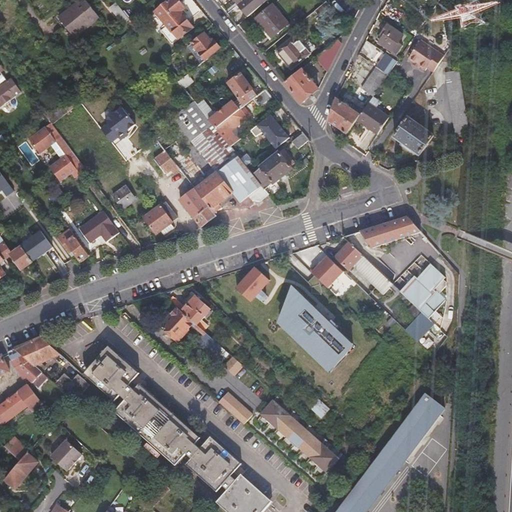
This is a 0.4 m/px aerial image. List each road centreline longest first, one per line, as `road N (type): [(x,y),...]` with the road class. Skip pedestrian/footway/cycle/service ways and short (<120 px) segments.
road 1 (residential): [(90,292),(104,324),(299,499),(288,511)]
road 2 (residential): [(90,292),(308,222)]
road 3 (residential): [(308,222),(392,196),(325,147)]
road 4 (residential): [(312,124),(207,0)]
road 5 (residential): [(312,124),(379,0)]
